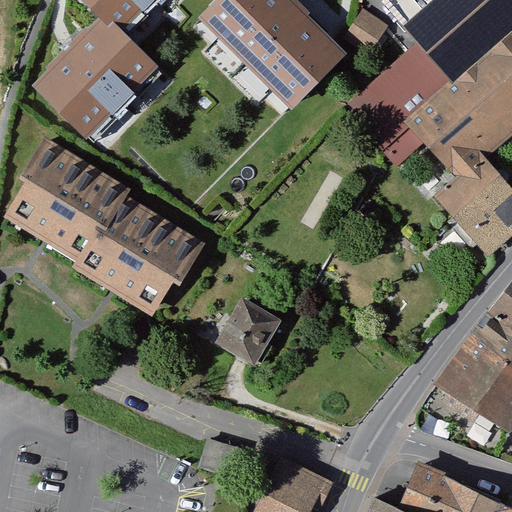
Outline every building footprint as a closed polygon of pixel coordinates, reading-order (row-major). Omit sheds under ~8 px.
[(153,0),(80,0),(96,16),(116,36),(153,0)] [(344,52),(292,0),(207,0),(193,14),(288,108),(344,52)] [(367,52),(389,18),(366,3),(344,37),(367,52)] [(159,77),(116,36),(96,16),(29,84),(89,144),(159,77)] [(511,121),(511,22),(449,79),(417,43),(342,111),(396,172),(425,146),(450,174),(430,191),(486,252),(511,228),(511,190),(478,153),(511,121)] [(131,188),(37,136),(0,202),(0,220),(72,260),(67,268),(147,312),(166,278),(179,285),(202,242),(125,199),(131,188)] [(511,277),(489,308),(511,325),(511,277)] [(284,316),(241,291),(214,339),(257,364),(284,316)] [(511,325),(489,308),(433,379),(511,429),(511,427),(511,325)] [(243,449),(207,438),(198,466),(234,477),(243,449)] [(334,480),(281,453),(251,510),(254,511),(308,511),(321,489),(328,493),(334,480)] [(419,463),(401,506),(415,511),(511,511),(511,501),(511,503),(419,463)] [(415,511),(401,506),(372,496),(365,511),(415,511)]
